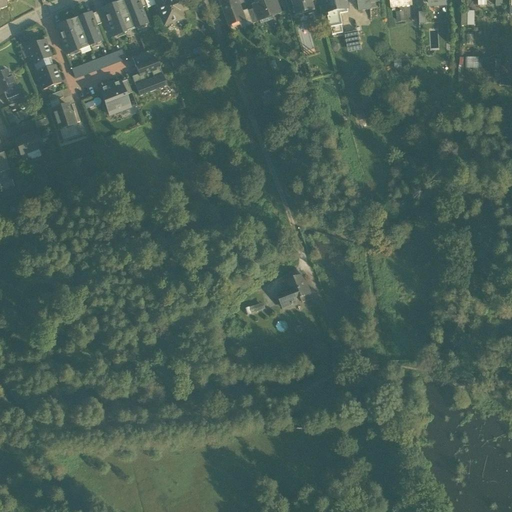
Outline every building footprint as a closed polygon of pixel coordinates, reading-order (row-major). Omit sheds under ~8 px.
[(102,10),(113,38),(147,24),(141,9),(137,0),(127,0),(124,1),(126,6),(116,9),(114,5),(102,10)] [(143,0),(137,0),(141,9),(146,6),(143,0)] [(157,4),(165,26),(182,19),(179,13),(186,10),(181,0),(175,0),(167,3),(166,0),(157,4)] [(221,0),(218,1),(228,27),(245,21),(242,13),(237,0),(221,0)] [(254,10),(258,20),(259,19),(271,15),(272,18),(281,14),(276,0),(254,0),(256,5),(259,4),(260,8),(254,10)] [(291,0),(294,10),(296,16),(315,11),(312,2),(311,0),(291,0)] [(328,14),(333,35),(343,33),(339,12),(348,10),(345,0),(325,0),(326,3),(328,14)] [(358,0),(360,11),(371,10),(370,3),(379,2),(378,0),(358,0)] [(124,1),(114,5),(116,9),(126,6),(124,1)] [(254,10),(248,12),(253,25),(260,22),(259,19),(258,20),(254,10)] [(254,26),(253,25),(248,12),(248,11),(242,13),(245,21),(248,28),(254,26)] [(97,13),(91,15),(95,26),(101,24),(97,13)] [(68,23),(56,27),(67,55),(101,42),(95,26),(91,15),(91,14),(79,19),(80,23),(70,27),(68,23)] [(272,18),(260,22),(261,26),(274,21),(272,18)] [(79,19),(68,23),(70,27),(80,23),(79,19)] [(228,27),(231,35),(248,28),(245,21),(228,27)] [(345,34),(348,49),(361,46),(358,31),(345,34)] [(34,65),(35,67),(50,61),(49,59),(51,58),(44,41),(30,46),(26,47),(30,57),(33,65),(34,65)] [(19,46),(24,59),(30,57),(26,47),(30,46),(28,42),(19,46)] [(72,69),(76,80),(126,60),(122,50),(72,69)] [(149,52),(132,58),(135,68),(156,60),(155,56),(151,57),(149,52)] [(465,68),(478,68),(478,57),(466,56),(465,68)] [(170,61),(173,69),(180,67),(177,59),(170,61)] [(483,68),(484,68),(484,75),(495,75),(495,64),(500,64),(500,59),(483,59),(483,68)] [(131,77),(135,86),(146,82),(143,76),(143,75),(151,71),(151,73),(154,79),(162,76),(156,60),(135,68),(138,75),(131,77)] [(52,67),(50,61),(35,67),(37,73),(36,73),(43,91),(60,84),(54,66),(52,67)] [(275,61),(268,63),(271,72),(278,69),(275,61)] [(0,94),(3,94),(17,88),(12,78),(10,79),(7,71),(0,74),(0,94)] [(358,73),(351,79),(355,84),(362,78),(358,73)] [(166,86),(162,76),(154,79),(146,82),(135,86),(139,97),(166,86)] [(510,85),(510,77),(500,77),(500,85),(510,85)] [(126,81),(120,83),(125,96),(131,94),(126,81)] [(105,88),(99,90),(109,116),(119,112),(130,108),(125,96),(120,83),(120,82),(113,85),(113,83),(104,87),(105,88)] [(19,95),(17,88),(3,94),(6,100),(19,95)] [(48,97),(50,102),(58,100),(63,98),(61,92),(48,97)] [(275,94),(261,98),(264,107),(277,103),(275,94)] [(6,100),(8,107),(22,101),(19,95),(6,100)] [(52,110),(60,108),(58,100),(50,102),(52,110)] [(52,110),(58,131),(75,125),(73,116),(71,117),(67,105),(60,108),(52,110)] [(136,106),(130,108),(119,112),(122,120),(139,113),(136,106)] [(10,125),(19,121),(16,114),(13,115),(10,109),(4,112),(10,125)] [(373,109),(367,110),(356,111),(355,111),(357,121),(375,119),(373,109)] [(23,110),(16,114),(19,121),(26,118),(23,110)] [(35,123),(37,129),(49,124),(47,119),(35,123)] [(79,136),(75,125),(58,131),(62,142),(79,136)] [(37,130),(31,133),(37,148),(43,146),(37,130)] [(14,143),(20,157),(38,150),(37,148),(31,133),(21,137),(22,140),(14,143)] [(40,157),(38,150),(20,157),(22,163),(29,161),(40,157)] [(0,172),(9,170),(3,153),(0,153),(0,172)] [(287,283),(290,291),(293,299),(298,297),(308,293),(302,277),(287,283)] [(295,304),(293,299),(290,291),(281,294),(286,308),(295,304)] [(298,297),(300,302),(310,299),(308,293),(298,297)] [(246,308),(247,314),(262,309),(261,304),(246,308)]
